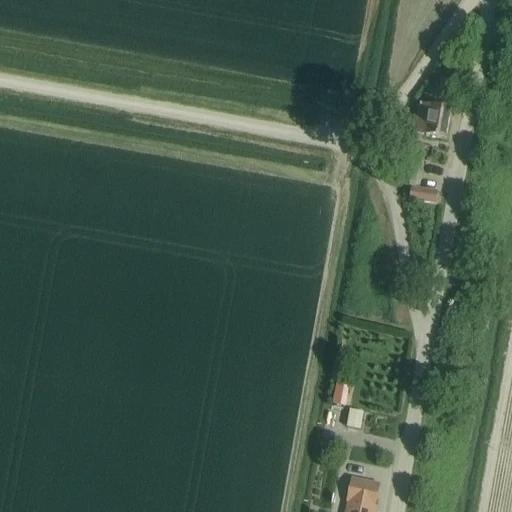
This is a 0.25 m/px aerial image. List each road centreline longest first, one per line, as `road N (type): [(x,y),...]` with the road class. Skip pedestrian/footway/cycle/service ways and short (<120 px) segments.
road 1 (unclassified): [(357,146),(0,77)]
road 2 (unclassified): [(427,344),(492,0)]
road 3 (unclassified): [(357,146),(427,344)]
road 4 (unclassified): [(472,0),(357,146)]
road 5 (unclassified): [(397,511),(427,344)]
